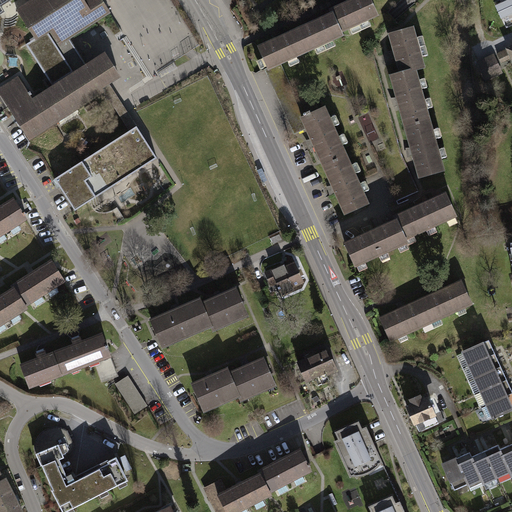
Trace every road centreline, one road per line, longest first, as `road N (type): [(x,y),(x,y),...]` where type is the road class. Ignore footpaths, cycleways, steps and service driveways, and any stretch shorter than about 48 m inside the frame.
road 1 (secondary): [(196,0),(378,383)]
road 2 (residential): [(0,128),(173,410),(209,453)]
road 3 (residential): [(209,453),(149,446),(56,402),(28,405)]
road 4 (residential): [(378,383),(276,435),(209,453)]
road 5 (secondary): [(378,383),(436,511)]
